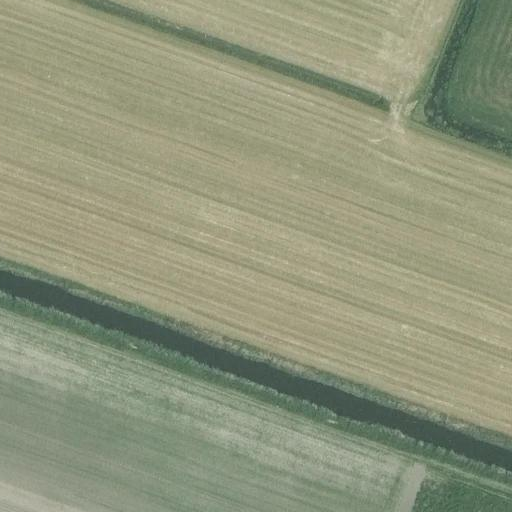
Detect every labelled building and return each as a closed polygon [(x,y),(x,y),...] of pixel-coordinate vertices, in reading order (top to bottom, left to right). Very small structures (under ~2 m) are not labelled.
[(270,175),(258,174),(258,188),(290,190),(290,177),(279,176),(279,184),(269,184),(270,175)] [(10,243),(49,257),(75,267),(86,237),(73,232),(71,237),(52,230),(52,228),(24,218),(24,217),(0,207),(0,236),(11,240),(10,243)] [(374,339),(341,329),(335,350),(355,355),(342,358),(356,362),(359,349),(375,354),(380,379),(511,415),(511,227),(478,218),(475,228),(465,226),(463,215),(455,213),(452,224),(475,230),(452,235),(459,269),(340,237),(352,294),(353,294),(352,292),(359,267),(367,303),(383,307),(374,339)] [(297,218),(267,216),(267,236),(259,236),(259,249),(271,249),(271,267),(289,267),(290,247),(275,246),(276,232),(283,232),(283,237),(296,238),(297,218)] [(298,256),(295,275),(310,277),(313,258),(298,256)] [(280,329),(308,328),(308,340),(318,339),(318,343),(331,342),(331,328),(312,329),(311,315),(280,316),(280,329)]
